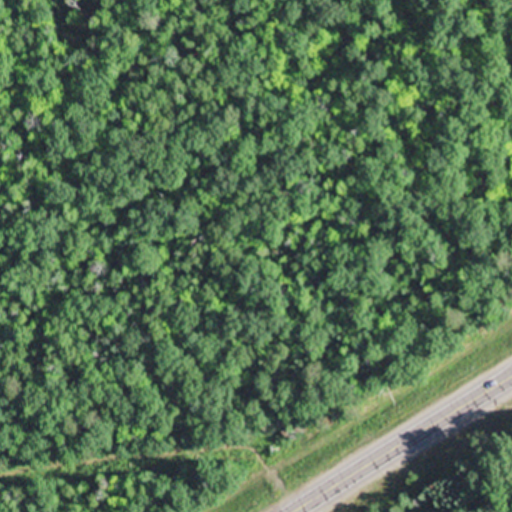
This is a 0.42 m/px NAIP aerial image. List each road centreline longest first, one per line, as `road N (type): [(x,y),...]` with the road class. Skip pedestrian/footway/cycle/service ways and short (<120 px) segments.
road 1 (track): [(511,323),(209,511)]
road 2 (primary): [(511,372),(291,511)]
road 3 (track): [(375,511),(441,473),(511,411)]
